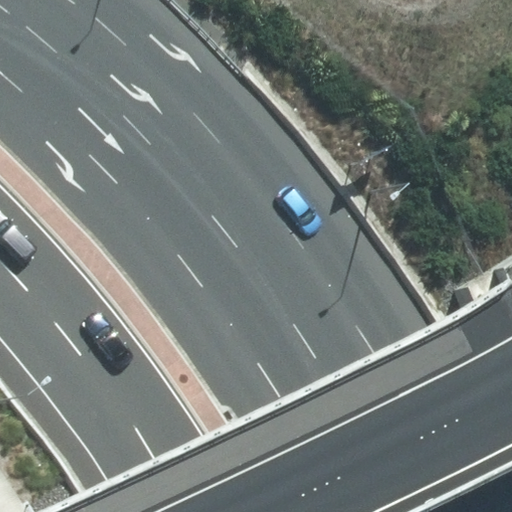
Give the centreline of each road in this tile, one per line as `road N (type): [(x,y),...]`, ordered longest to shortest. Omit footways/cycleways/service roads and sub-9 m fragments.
road 1 (primary): [(15,0),(168,152),(350,419),(398,511)]
road 2 (motorway): [(211,511),(511,374)]
road 3 (secondary): [(186,511),(71,342),(0,259)]
